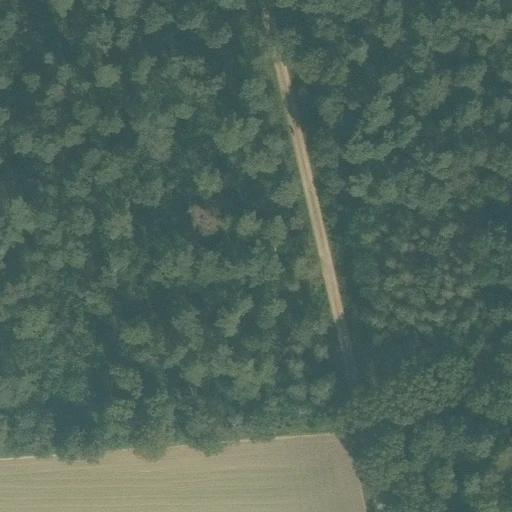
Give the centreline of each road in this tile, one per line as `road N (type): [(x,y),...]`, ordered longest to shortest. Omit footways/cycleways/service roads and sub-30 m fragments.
road 1 (track): [(385,511),(267,0)]
road 2 (track): [(511,114),(294,120)]
